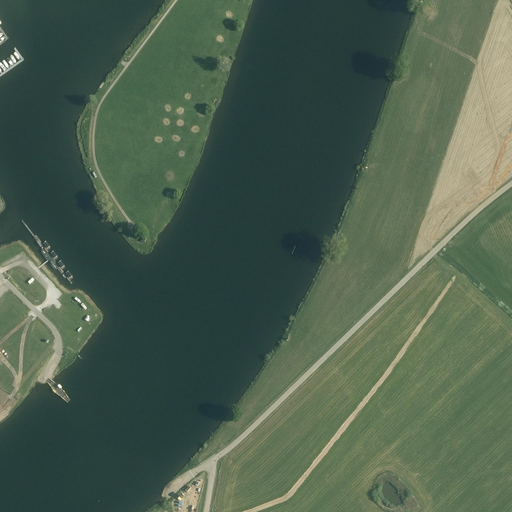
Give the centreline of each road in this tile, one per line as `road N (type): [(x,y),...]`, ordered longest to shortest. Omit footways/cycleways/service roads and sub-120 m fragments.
road 1 (tertiary): [(214,459),(511,183)]
road 2 (tertiary): [(48,384),(59,349),(54,329),(0,277)]
